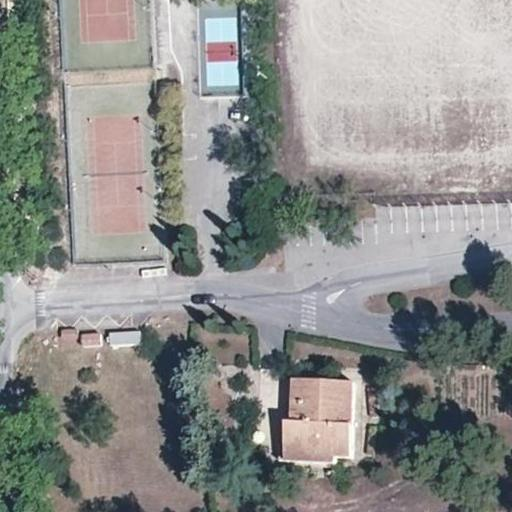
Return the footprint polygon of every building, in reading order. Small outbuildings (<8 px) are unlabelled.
[(200,96),(241,96),(241,6),(200,5),(200,96)] [(109,335),(110,349),(142,347),(142,333),(109,335)] [(102,338),(84,338),(84,349),(102,348),(102,338)] [(285,441),(284,449),(334,452),(334,458),(353,460),(359,389),(300,384),(298,403),(297,427),(286,426),(285,441)] [(288,402),(286,426),(297,427),(298,403),(288,402)] [(381,410),(372,411),(373,423),(381,423),(381,410)] [(378,433),(372,432),(368,461),(373,462),(378,433)] [(284,464),(284,449),(285,441),(275,440),(273,463),(284,464)] [(284,449),(284,464),(333,469),(334,458),(334,452),(284,449)]
